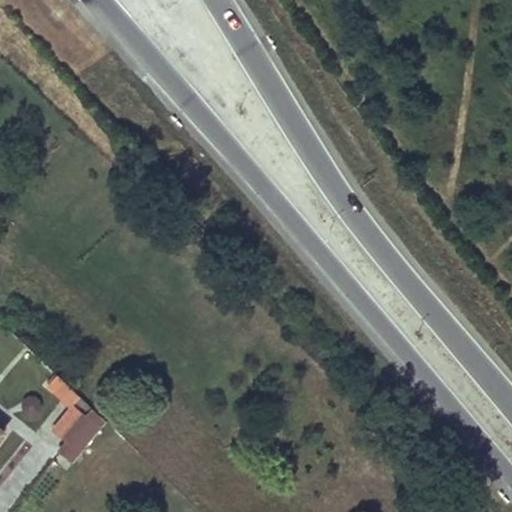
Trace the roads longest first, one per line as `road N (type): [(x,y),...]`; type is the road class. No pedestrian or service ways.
road 1 (secondary): [(98,0),(511,479)]
road 2 (secondary): [(511,404),(372,239),(217,0)]
